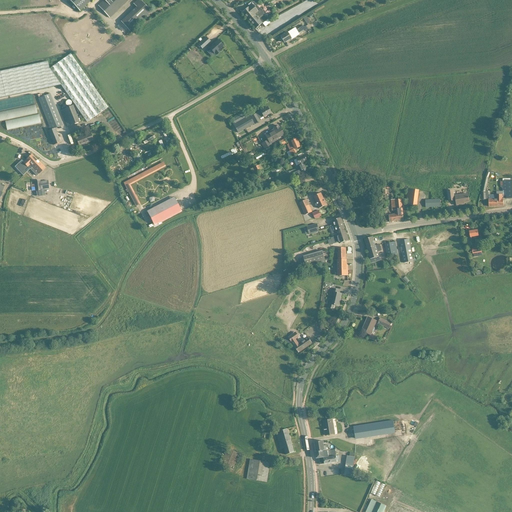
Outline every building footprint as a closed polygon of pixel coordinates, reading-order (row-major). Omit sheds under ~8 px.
[(91,0),(69,0),(80,11),(91,0)] [(102,0),(98,5),(109,17),(127,0),(102,0)] [(255,29),(265,20),(268,18),(263,12),(260,7),(259,8),(254,2),(252,4),(241,13),(255,29)] [(130,31),(148,14),(139,4),(121,21),(130,31)] [(284,42),(291,38),(291,39),(296,36),(295,35),(298,33),(299,34),(305,29),(303,26),(296,30),(295,28),(280,37),(284,42)] [(218,40),(209,48),(215,54),(216,55),(220,52),(219,50),(223,46),(218,40)] [(0,97),(35,90),(61,85),(87,122),(108,107),(70,54),(49,69),(49,68),(47,62),(42,63),(0,71),(0,97)] [(55,128),(63,125),(50,93),(38,98),(51,130),(48,131),(54,145),(61,142),(55,128)] [(31,97),(0,101),(0,120),(3,121),(4,129),(38,124),(37,114),(33,114),(31,97)] [(67,127),(79,122),(73,105),(61,110),(67,127)] [(251,116),(253,121),(255,124),(260,121),(259,119),(271,113),(267,107),(251,116)] [(233,120),(235,124),(248,116),(246,113),(233,120)] [(249,116),(233,125),(238,133),(254,124),(249,116)] [(269,143),(279,137),(283,134),(280,128),(279,128),(278,125),(273,128),(274,129),(265,135),(268,140),(261,144),(264,148),(270,145),(269,143)] [(79,146),(93,140),(90,133),(76,139),(79,146)] [(290,151),(287,152),(289,156),(291,155),(296,153),(295,151),(297,150),(297,149),(297,148),(300,147),(296,138),(291,140),(288,141),(289,145),(287,146),(290,151)] [(28,167),(30,169),(37,176),(39,174),(45,168),(38,160),(37,160),(32,154),(24,162),(28,167)] [(304,155),(299,157),(294,160),(296,166),(298,165),(301,172),(306,170),(303,163),(307,161),(304,155)] [(163,162),(123,183),(136,206),(140,203),(130,184),(166,166),(163,162)] [(490,173),(487,172),(486,174),(485,178),(482,192),(482,200),(488,199),(489,207),(496,206),(496,195),(490,195),(490,193),(488,191),(485,191),(488,177),(490,173)] [(40,181),(34,182),(35,191),(49,188),(48,181),(40,182),(40,181)] [(506,199),(511,198),(511,181),(503,181),(503,186),(503,191),(506,191),(506,199)] [(408,188),(406,199),(406,204),(417,206),(419,190),(408,188)] [(447,191),(448,196),(449,201),(454,200),(456,200),(457,205),(462,204),(462,203),(469,202),(467,194),(453,196),(453,190),(447,191)] [(319,209),(322,207),(327,205),(321,193),(313,196),(316,202),(314,203),(316,206),(317,205),(319,209)] [(174,197),(147,211),(155,225),(181,211),(174,197)] [(396,209),(397,213),(396,213),(397,221),(404,220),(400,199),(395,200),(396,207),(396,209)] [(440,199),(431,199),(431,207),(441,207),(440,199)] [(299,203),(304,216),(311,213),(306,200),(299,203)] [(397,213),(396,209),(394,209),(395,214),(388,215),(390,222),(397,221),(396,213),(397,213)] [(346,233),(341,218),(333,221),(337,236),(346,233)] [(307,227),(309,234),(319,231),(317,224),(307,227)] [(469,231),(470,236),(471,238),(472,244),(476,244),(475,240),(481,239),(480,235),(478,236),(477,230),(469,231)] [(348,240),(346,233),(337,236),(338,237),(336,238),(337,243),(339,242),(340,243),(348,240)] [(372,263),(376,261),(379,260),(377,251),(381,250),(380,244),(375,246),(373,237),(364,239),(372,263)] [(404,263),(413,261),(409,239),(400,241),(404,263)] [(397,253),(396,247),(395,242),(385,244),(387,255),(397,253)] [(481,247),(473,248),(473,255),(482,254),(481,247)] [(340,248),(335,248),(335,253),(337,253),(337,260),(346,260),(345,248),(340,248)] [(303,256),(307,268),(326,262),(323,251),(303,256)] [(346,260),(337,260),(337,276),(348,275),(348,270),(347,270),(346,260)] [(331,292),(333,293),(330,304),(329,304),(328,308),(334,309),(335,305),(339,306),(340,300),(341,294),(339,293),(340,290),(335,289),(332,288),(331,292)] [(376,321),(372,319),(368,317),(365,323),(366,323),(362,331),(370,335),(376,321)] [(391,322),(381,318),(379,323),(389,328),(391,322)] [(308,337),(304,340),(299,344),(296,340),(299,337),(296,332),(288,337),(299,352),(312,343),(308,337)] [(325,436),(334,434),(332,419),(322,420),(325,436)] [(395,433),(393,419),(351,426),(353,440),(395,433)] [(284,455),(294,452),(287,428),(277,431),(284,455)] [(323,463),(341,461),(340,454),(336,455),(335,449),(331,450),(330,444),(323,445),(323,440),(313,442),(315,458),(322,457),(323,463)] [(240,453),(228,447),(220,464),(232,470),(240,453)] [(352,474),(354,456),(348,455),(345,473),(352,474)] [(266,483),(271,461),(254,457),(249,478),(266,483)] [(374,498),(368,511),(369,511),(381,511),(385,503),(374,498)]
